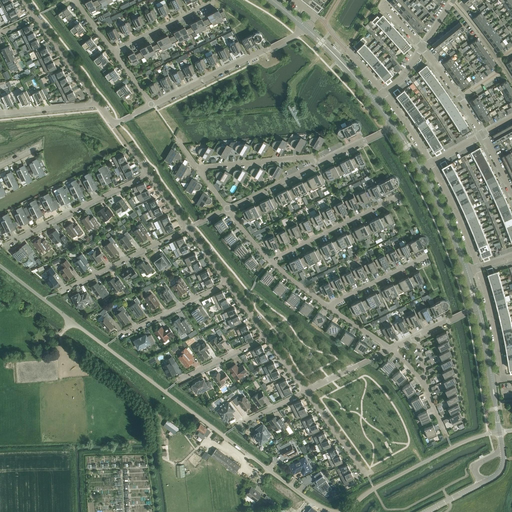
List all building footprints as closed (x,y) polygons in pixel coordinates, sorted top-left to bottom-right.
[(91,0),(90,0),(86,2),(91,12),(96,9),(97,12),(100,10),(100,9),(99,6),(96,1),(93,2),(91,0)] [(179,0),(172,0),(170,1),(175,11),(179,9),(178,8),(183,5),(179,0)] [(319,0),(313,8),(320,13),(324,8),(321,6),(324,3),(319,0)] [(402,0),(399,0),(393,6),(397,9),(404,2),(402,0)] [(12,2),(1,7),(5,14),(15,9),(12,2)] [(404,2),(397,9),(400,13),(408,6),(407,6),(407,5),(404,2)] [(170,12),(166,3),(157,7),(162,17),(166,15),(165,14),(170,12)] [(408,6),(400,13),(404,16),(404,17),(411,10),(411,9),(408,6)] [(59,14),(62,19),(65,17),(67,20),(74,15),(74,16),(68,7),(59,14)] [(15,9),(5,14),(8,21),(19,16),(15,9)] [(158,18),(153,9),(145,14),(150,23),(153,22),(153,20),(158,18)] [(218,10),(213,13),(218,22),(223,20),(223,19),(226,17),(223,11),(220,13),(218,10)] [(411,10),(404,17),(407,20),(415,13),(414,13),(411,10)] [(476,22),(476,23),(484,16),(481,12),(474,18),(473,18),(473,19),(476,22)] [(209,18),(206,20),(210,27),(209,25),(212,24),(213,25),(218,22),(213,13),(208,15),(209,18)] [(415,13),(407,20),(407,21),(407,20),(411,24),(418,17),(418,16),(417,17),(415,13)] [(377,16),(372,21),(372,22),(372,21),(374,24),(376,22),(376,23),(376,22),(380,26),(387,19),(386,19),(383,16),(383,15),(383,16),(383,15),(379,19),(377,17),(377,16)] [(145,24),(141,16),(132,20),(137,30),(141,28),(140,27),(145,24)] [(484,16),(476,23),(479,26),(479,27),(487,21),(484,16)] [(418,17),(411,24),(414,28),(422,21),(421,20),(418,17)] [(201,19),(196,21),(201,31),(206,28),(206,29),(206,28),(206,27),(209,25),(210,27),(206,20),(203,21),(201,19)] [(387,19),(380,26),(383,30),(390,23),(387,20),(387,19)] [(193,26),(189,28),(193,35),(194,37),(197,36),(196,33),(201,31),(196,21),(191,24),(193,26)] [(422,21),(414,28),(418,31),(418,32),(422,28),(423,29),(425,26),(425,25),(425,24),(424,24),(422,21)] [(487,21),(479,27),(482,30),(482,31),(490,25),(487,21)] [(79,22),(70,29),(74,34),(77,33),(79,36),(85,31),(86,31),(79,22)] [(133,30),(128,22),(120,26),(125,36),(128,34),(128,33),(133,30)] [(456,25),(455,25),(462,33),(466,30),(460,22),(459,22),(456,25)] [(390,23),(383,30),(386,33),(394,27),(393,27),(390,23)] [(374,31),(367,24),(365,26),(372,33),(374,31)] [(30,25),(19,30),(23,37),(33,32),(30,25)] [(452,28),(458,36),(462,33),(455,25),(456,25),(452,28)] [(490,25),(482,31),(485,35),(493,29),(490,25)] [(185,27),(179,29),(184,39),(189,37),(189,35),(192,34),(193,35),(189,28),(186,30),(185,27)] [(394,27),(386,33),(390,37),(397,31),(397,30),(397,31),(394,27)] [(120,37),(116,28),(107,32),(112,42),(116,40),(115,39),(120,37)] [(448,31),(454,39),(458,36),(452,28),(451,28),(452,29),(448,32),(448,31)] [(176,35),(172,37),(176,44),(175,42),(178,41),(179,42),(184,39),(179,29),(174,32),(176,35)] [(493,29),(485,35),(488,39),(496,33),(493,29)] [(397,31),(390,37),(393,41),(401,34),(400,34),(397,31)] [(444,35),(450,43),(454,39),(448,31),(447,32),(448,32),(444,35)] [(33,32),(23,37),(26,44),(37,39),(33,32)] [(255,33),(252,34),(257,44),(260,42),(260,41),(261,40),(261,39),(262,39),(262,38),(262,37),(262,36),(262,35),(261,35),(261,34),(260,33),(259,33),(258,32),(257,32),(256,33),(255,33)] [(496,33),(488,39),(491,43),(499,37),(496,33)] [(252,34),(247,37),(252,47),(257,44),(252,34)] [(401,34),(393,41),(397,45),(404,38),(401,35),(401,34)] [(168,35),(163,38),(167,47),(172,45),(173,45),(172,44),(175,42),(176,44),(172,37),(169,38),(168,35)] [(440,38),(446,46),(450,43),(444,35),(440,38)] [(247,37),(242,39),(247,49),(252,47),(247,37)] [(499,37),(491,43),(494,47),(502,41),(499,37)] [(91,38),(82,45),(86,50),(88,48),(91,51),(97,46),(97,47),(98,46),(91,38)] [(159,43),(156,45),(159,52),(158,50),(162,49),(162,50),(163,50),(167,47),(163,38),(157,40),(159,43)] [(357,50),(361,54),(368,47),(364,44),(364,43),(366,42),(363,38),(354,47),(357,50)] [(404,38),(397,45),(400,49),(407,42),(404,39),(404,38)] [(436,41),(442,49),(446,46),(440,38),(436,41)] [(469,44),(472,49),(481,43),(480,43),(477,39),(478,39),(477,38),(469,44)] [(37,39),(26,44),(30,51),(40,46),(37,39)] [(238,41),(230,45),(235,55),(238,54),(238,52),(242,50),(238,41)] [(442,49),(436,41),(432,45),(432,44),(432,45),(438,52),(442,49)] [(502,41),(494,47),(495,47),(497,51),(506,45),(502,41)] [(407,42),(400,49),(403,52),(403,53),(404,53),(411,47),(411,46),(407,43),(408,42),(407,42)] [(481,43),(472,49),(475,53),(483,47),(480,43),(481,43)] [(151,44),(146,46),(150,56),(155,54),(156,54),(155,52),(158,51),(159,52),(156,45),(152,47),(151,44)] [(11,62),(12,59),(15,58),(9,46),(0,51),(11,72),(15,70),(17,69),(16,67),(16,66),(15,65),(14,65),(12,64),(12,63),(12,62),(11,62)] [(142,52),(139,53),(142,60),(142,59),(145,57),(145,59),(146,59),(146,58),(150,56),(146,46),(141,49),(142,52)] [(36,52),(39,60),(50,54),(46,47),(36,52)] [(231,56),(226,47),(218,51),(223,61),(227,59),(226,58),(231,56)] [(368,47),(361,54),(364,57),(364,58),(371,51),(368,47)] [(483,47),(475,53),(478,57),(486,51),(483,47),(484,47),(483,47)] [(371,51),(364,58),(368,61),(367,61),(368,61),(375,55),(371,51)] [(486,51),(478,57),(481,61),(489,55),(486,51),(487,51),(486,51)] [(134,52),(132,53),(129,55),(133,65),(134,65),(134,64),(138,62),(139,62),(138,61),(141,59),(142,60),(139,53),(135,55),(134,52)] [(94,60),(98,65),(100,63),(102,66),(109,61),(109,62),(103,53),(96,58),(94,60)] [(219,61),(215,53),(206,57),(211,67),(215,65),(214,64),(219,61)] [(50,54),(39,60),(43,67),(53,61),(50,54)] [(375,55),(368,61),(371,65),(378,59),(375,55)] [(489,55),(481,61),(484,65),(492,59),(489,55),(490,55),(489,55)] [(446,67),(446,68),(454,62),(451,57),(443,63),(443,64),(443,63),(446,67)] [(207,67),(203,59),(195,63),(200,73),(203,71),(203,70),(207,67)] [(378,59),(371,65),(374,69),(382,63),(378,59)] [(492,59),(484,65),(487,70),(496,64),(495,63),(495,64),(492,60),(493,59),(492,59)] [(53,61),(43,67),(46,74),(57,69),(53,61)] [(454,62),(446,68),(449,71),(449,72),(457,66),(454,62)] [(382,63),(374,69),(375,69),(378,73),(377,73),(378,73),(385,67),(382,63)] [(196,73),(192,64),(183,69),(188,78),(192,77),(191,75),(196,73)] [(426,66),(419,71),(419,72),(422,76),(430,70),(429,70),(427,66),(426,66)] [(457,66),(449,72),(452,76),(460,70),(457,66)] [(385,67),(378,73),(381,77),(388,71),(385,67)] [(18,74),(15,75),(16,77),(17,79),(30,73),(28,69),(25,70),(25,71),(18,75),(18,74)] [(114,69),(105,75),(109,80),(111,79),(114,82),(120,77),(120,78),(121,78),(114,69)] [(52,75),(55,82),(66,77),(62,70),(52,75)] [(184,79),(180,70),(171,74),(176,84),(180,82),(179,81),(184,79)] [(430,70),(422,76),(425,80),(433,74),(430,70)] [(460,70),(452,76),(455,80),(463,74),(460,70)] [(388,71),(381,77),(384,80),(384,81),(387,84),(387,85),(391,81),(388,78),(392,75),(392,74),(388,71)] [(433,74),(425,80),(428,84),(436,78),(433,74)] [(463,74),(455,80),(458,84),(466,78),(463,74)] [(173,84),(168,76),(160,80),(165,90),(168,88),(168,87),(173,84)] [(66,77),(55,82),(59,89),(69,84),(66,77)] [(436,78),(428,84),(431,88),(439,82),(436,78)] [(466,78),(458,84),(461,88),(461,89),(465,86),(466,88),(471,85),(466,78)] [(506,80),(498,86),(500,90),(509,85),(506,81),(507,80),(506,80)] [(161,90),(157,82),(148,86),(151,91),(153,96),(157,94),(156,93),(161,90)] [(439,82),(431,88),(434,92),(442,86),(439,82)] [(69,84),(59,89),(62,96),(73,91),(69,84)] [(126,84),(116,91),(120,96),(123,94),(125,98),(131,93),(132,93),(126,84)] [(509,85),(500,90),(503,95),(511,89),(509,85)] [(442,86),(434,92),(437,96),(445,91),(442,87),(442,86)] [(10,89),(0,94),(0,100),(0,102),(3,100),(7,107),(9,106),(12,104),(11,104),(13,103),(15,102),(16,102),(11,92),(10,89)] [(38,104),(39,104),(40,103),(44,101),(44,100),(46,99),(47,99),(42,89),(42,90),(39,91),(33,94),(38,104)] [(396,96),(397,96),(400,100),(399,100),(407,94),(404,91),(404,90),(400,93),(398,89),(393,92),(394,93),(394,92),(396,96)] [(511,89),(503,95),(506,99),(511,95),(511,89)] [(22,105),(23,105),(23,106),(25,105),(24,104),(29,102),(28,101),(31,100),(31,101),(26,91),(24,92),(17,95),(22,105)] [(73,91),(62,96),(66,103),(75,102),(75,99),(76,98),(73,91)] [(445,91),(437,96),(440,100),(448,95),(445,91)] [(472,106),(481,101),(477,93),(472,97),(473,99),(469,101),(470,102),(470,101),(472,106)] [(407,94),(399,100),(400,100),(403,104),(402,104),(403,104),(410,99),(407,94)] [(448,95),(440,100),(443,105),(451,99),(448,95)] [(410,99),(403,104),(403,105),(403,104),(406,108),(405,108),(406,109),(409,112),(408,113),(416,107),(413,103),(410,99)] [(451,99),(443,105),(446,109),(454,104),(454,103),(454,104),(451,100),(451,99)] [(481,101),(472,106),(473,106),(475,110),(484,105),(481,101)] [(454,104),(446,109),(449,113),(457,108),(456,108),(454,104)] [(484,105),(475,110),(478,114),(478,115),(486,109),(484,105)] [(416,107),(408,113),(409,113),(412,117),(411,117),(419,111),(416,107)] [(457,108),(449,113),(451,118),(460,112),(459,112),(457,108)] [(486,109),(478,115),(480,119),(489,114),(486,109)] [(419,111),(411,117),(412,117),(414,121),(422,116),(419,111)] [(460,112),(451,118),(454,122),(462,117),(462,116),(462,117),(459,113),(460,112)] [(489,114),(480,119),(481,119),(483,123),(492,118),(489,114)] [(422,116),(414,121),(415,121),(417,125),(425,120),(422,116)] [(462,117),(454,122),(457,126),(465,121),(462,117)] [(425,120),(417,125),(418,125),(420,129),(420,130),(428,124),(425,120)] [(465,121),(457,126),(459,130),(468,125),(465,121)] [(353,122),(347,126),(352,136),(357,134),(356,132),(358,131),(359,130),(360,129),(360,128),(360,127),(360,126),(360,125),(359,124),(359,123),(358,123),(357,122),(356,122),(355,122),(354,122),(353,122)] [(428,124),(420,130),(423,134),(431,129),(428,124)] [(468,125),(459,130),(462,135),(470,130),(471,130),(470,130),(468,126),(468,125)] [(347,126),(340,129),(339,129),(339,130),(338,131),(338,132),(338,133),(338,134),(338,135),(338,136),(339,137),(340,137),(341,138),(342,138),(343,138),(344,138),(346,137),(347,138),(352,136),(347,126)] [(507,128),(502,130),(509,142),(510,141),(510,139),(509,138),(511,136),(507,128)] [(431,129),(423,134),(426,138),(434,133),(431,129)] [(502,130),(498,133),(503,141),(505,140),(506,141),(508,143),(509,142),(502,130)] [(434,133),(426,138),(428,142),(437,137),(434,133)] [(503,141),(498,133),(493,135),(498,144),(501,142),(501,143),(503,145),(505,144),(503,141)] [(437,137),(428,142),(428,143),(429,142),(431,147),(439,142),(437,137)] [(310,139),(309,140),(309,141),(309,142),(309,143),(310,144),(310,145),(311,145),(318,149),(324,139),(324,138),(313,138),(312,138),(311,138),(310,139)] [(291,143),(291,144),(291,145),(291,146),(292,146),(292,147),(300,151),(303,146),(305,142),(306,140),(295,139),(294,139),(294,140),(293,140),(292,140),(291,141),(291,142),(291,143)] [(439,142),(431,147),(434,151),(436,155),(441,153),(441,152),(440,152),(439,150),(438,149),(442,146),(444,145),(441,140),(439,142)] [(272,147),(273,147),(273,148),(274,148),(274,149),(281,153),(287,142),(276,141),(275,141),(274,142),(273,142),(273,143),(272,144),(272,145),(272,146),(272,147)] [(254,146),(254,147),(254,148),(254,149),(254,150),(255,150),(263,155),(269,144),(258,143),(257,143),(256,143),(256,144),(255,144),(254,145),(254,146)] [(235,150),(235,151),(236,151),(237,152),(244,156),(250,146),(250,145),(239,145),(238,145),(237,145),(236,146),(236,147),(235,147),(235,148),(235,149),(235,150)] [(217,150),(217,151),(217,152),(217,153),(218,154),(219,154),(226,158),(232,147),(221,147),(220,147),(219,147),(218,147),(218,148),(217,148),(217,149),(217,150)] [(198,152),(198,153),(198,154),(199,154),(199,155),(200,156),(207,160),(213,149),(202,148),(201,148),(201,149),(200,149),(199,149),(199,150),(198,151),(198,152)] [(480,148),(472,152),(472,153),(475,157),(483,152),(481,148),(480,148)] [(165,160),(176,160),(177,160),(178,160),(179,160),(179,159),(180,159),(180,158),(180,157),(181,157),(181,156),(180,156),(180,155),(180,154),(179,154),(179,153),(172,149),(165,160)] [(483,152),(475,157),(477,161),(486,157),(485,157),(483,152)] [(502,157),(505,162),(511,158),(511,153),(511,152),(502,157)] [(356,157),(353,158),(357,167),(365,163),(360,153),(355,155),(355,156),(356,157)] [(112,158),(117,167),(127,162),(124,155),(120,157),(119,154),(112,158)] [(486,157),(477,161),(479,166),(488,161),(485,157),(486,157)] [(34,162),(29,164),(35,175),(38,173),(40,177),(45,174),(42,168),(44,167),(41,160),(39,162),(37,158),(36,158),(37,159),(34,161),(34,162)] [(349,158),(345,160),(350,170),(357,167),(353,158),(350,160),(350,158),(349,158)] [(341,164),(338,166),(342,174),(350,170),(345,160),(340,163),(341,164)] [(446,161),(441,164),(443,168),(444,168),(446,172),(454,168),(456,167),(454,162),(448,165),(446,161)] [(488,161),(479,166),(482,170),(490,166),(488,162),(488,161)] [(127,162),(117,167),(120,174),(131,169),(127,162)] [(25,180),(27,183),(32,181),(24,164),(23,164),(24,166),(21,167),(21,168),(16,171),(22,181),(25,180)] [(176,174),(176,175),(187,175),(188,175),(189,175),(189,174),(190,174),(190,173),(191,173),(191,172),(191,171),(191,170),(190,169),(190,168),(189,168),(182,164),(176,174)] [(334,165),(330,168),(335,178),(342,174),(338,166),(335,167),(335,166),(334,165)] [(103,166),(99,169),(100,173),(97,174),(102,185),(107,183),(108,184),(111,182),(111,183),(112,183),(106,172),(103,166)] [(268,170),(268,171),(268,172),(268,173),(269,173),(269,174),(270,174),(277,178),(283,169),(277,166),(276,169),(274,167),(273,167),(272,167),(271,167),(270,167),(269,168),(268,169),(268,170)] [(490,166),(482,170),(484,175),(493,171),(493,170),(492,171),(490,166)] [(250,172),(250,173),(250,174),(251,174),(251,175),(252,175),(252,176),(259,180),(265,170),(260,167),(258,170),(256,169),(255,169),(255,168),(254,168),(254,169),(253,169),(252,169),(251,170),(251,171),(250,172)] [(335,178),(330,168),(325,170),(325,171),(326,172),(323,173),(327,182),(330,180),(335,178)] [(454,168),(446,172),(446,173),(446,172),(448,177),(457,172),(454,168)] [(131,169),(120,174),(124,182),(134,176),(131,169)] [(235,170),(235,171),(234,171),(234,172),(233,172),(233,173),(233,174),(233,175),(233,176),(234,177),(235,178),(242,182),(248,172),(243,169),(241,172),(239,171),(238,170),(237,170),(236,170),(235,170)] [(12,186),(14,190),(19,187),(11,171),(10,171),(11,172),(8,174),(8,175),(3,177),(9,188),(12,186)] [(215,176),(215,177),(216,177),(216,178),(217,179),(224,183),(230,174),(225,171),(223,174),(221,172),(220,172),(219,172),(218,172),(217,173),(216,173),(216,174),(216,175),(215,175),(215,176)] [(493,171),(484,175),(486,180),(495,175),(493,171)] [(457,172),(448,177),(451,181),(450,181),(451,181),(459,177),(457,172)] [(90,173),(85,176),(87,179),(83,181),(88,192),(93,189),(94,190),(97,189),(98,190),(90,173)] [(317,174),(312,176),(317,187),(322,184),(325,183),(321,174),(318,176),(317,175),(317,174)] [(495,175),(486,180),(489,184),(497,180),(495,176),(495,175)] [(308,180),(305,182),(310,190),(317,187),(312,176),(307,179),(308,179),(308,180)] [(391,177),(385,181),(390,191),(395,189),(394,187),(396,186),(397,185),(398,184),(398,183),(398,182),(398,181),(398,180),(397,179),(397,178),(396,178),(395,177),(394,177),(393,177),(392,177),(391,177)] [(459,177),(451,181),(451,182),(451,181),(453,186),(462,182),(459,177)] [(186,189),(197,190),(198,190),(199,190),(199,189),(200,189),(200,188),(201,188),(201,187),(201,186),(201,185),(201,184),(200,184),(200,183),(199,183),(192,179),(186,189)] [(76,180),(71,182),(73,186),(69,188),(75,199),(80,196),(80,197),(83,196),(84,197),(82,192),(80,188),(76,180)] [(497,180),(489,184),(491,189),(500,185),(499,185),(497,180)] [(302,181),(297,184),(302,194),(310,190),(305,182),(303,183),(302,182),(302,181)] [(385,181),(376,185),(380,194),(381,193),(384,192),(385,193),(390,191),(385,181)] [(144,182),(133,188),(137,195),(147,190),(144,182)] [(462,182),(453,186),(455,190),(455,191),(464,186),(462,182)] [(293,188),(290,189),(295,198),(302,194),(297,184),(292,186),(292,187),(293,187),(293,188)] [(380,194),(376,185),(371,187),(367,189),(372,198),(376,196),(376,198),(382,195),(381,195),(381,193),(380,194)] [(500,185),(491,189),(493,193),(502,189),(501,189),(499,185),(500,185)] [(464,186),(455,191),(457,195),(466,191),(464,186)] [(58,189),(54,191),(56,195),(61,205),(66,203),(67,204),(70,202),(70,204),(71,203),(62,187),(58,189)] [(287,189),(282,191),(287,202),(295,198),(290,189),(288,191),(287,189)] [(502,189),(493,193),(495,198),(504,194),(502,190),(502,189)] [(147,190),(137,195),(140,202),(151,197),(147,190)] [(370,201),(365,190),(360,193),(356,195),(360,204),(364,202),(365,203),(370,201)] [(287,202),(282,191),(277,194),(278,194),(278,195),(275,197),(279,205),(282,204),(287,202)] [(466,191),(457,195),(458,195),(460,200),(468,196),(466,191)] [(197,204),(208,204),(209,204),(210,204),(211,203),(212,202),(212,201),(212,200),(212,199),(212,198),(211,198),(211,197),(210,197),(203,193),(197,204)] [(49,194),(44,196),(46,200),(42,201),(47,212),(52,210),(53,211),(56,209),(57,210),(57,209),(53,202),(49,194)] [(472,194),(468,196),(460,200),(462,204),(471,200),(474,199),(472,194)] [(504,194),(495,198),(497,203),(506,199),(504,194)] [(359,206),(354,196),(348,199),(345,201),(349,209),(353,207),(354,209),(359,206)] [(269,198),(264,200),(270,210),(274,208),(277,206),(273,198),(270,199),(269,198),(270,198),(269,198)] [(118,205),(114,207),(117,213),(121,210),(123,212),(128,208),(122,199),(116,203),(118,205)] [(145,204),(149,211),(159,206),(156,199),(145,204)] [(506,199),(497,203),(499,207),(508,204),(508,203),(508,204),(506,199)] [(35,200),(30,203),(32,206),(28,208),(34,219),(39,216),(39,217),(42,216),(43,217),(42,214),(41,211),(35,200)] [(261,204),(258,205),(262,214),(270,210),(264,200),(260,202),(260,203),(261,204)] [(471,200),(462,204),(462,205),(462,204),(464,209),(473,205),(471,200)] [(347,212),(342,202),(337,204),(333,206),(337,215),(341,213),(342,215),(347,212)] [(508,204),(499,207),(501,212),(510,208),(508,204)] [(254,205),(249,207),(255,218),(262,214),(258,205),(255,207),(254,206),(254,205)] [(473,205),(464,209),(466,213),(466,214),(475,210),(473,205)] [(159,206),(149,211),(152,219),(163,213),(159,206)] [(21,207),(17,209),(18,213),(15,215),(20,226),(25,223),(26,224),(29,223),(29,224),(30,224),(21,207)] [(243,213),(245,217),(247,221),(250,220),(255,218),(249,207),(245,210),(246,211),(243,213)] [(336,218),(331,207),(326,210),(322,212),(326,221),(330,219),(331,220),(336,218)] [(105,211),(105,210),(104,208),(97,213),(104,222),(110,217),(113,214),(109,209),(106,211),(105,211)] [(510,208),(501,212),(503,217),(511,213),(510,209),(510,208)] [(475,210),(466,214),(468,218),(477,214),(475,210)] [(385,216),(382,217),(387,226),(395,222),(389,212),(384,214),(385,215),(385,216)] [(324,223),(319,213),(314,216),(310,218),(315,226),(318,224),(319,226),(324,223)] [(511,213),(503,217),(505,222),(511,218),(511,213),(511,214),(511,213)] [(8,214),(3,216),(5,220),(1,222),(6,232),(11,230),(12,231),(15,230),(16,231),(8,214)] [(477,214),(468,218),(470,223),(479,219),(477,214)] [(94,217),(91,219),(88,216),(81,221),(82,220),(88,229),(92,226),(95,229),(100,226),(94,217)] [(157,221),(161,228),(171,223),(168,216),(157,221)] [(379,217),(374,219),(379,230),(387,226),(382,217),(380,219),(379,218),(379,217)] [(214,224),(220,232),(228,227),(222,218),(214,224)] [(313,229),(308,219),(303,221),(299,223),(303,232),(307,230),(308,232),(313,229)] [(370,223),(367,225),(372,233),(379,230),(374,219),(369,222),(370,222),(370,223)] [(479,219),(470,223),(472,227),(472,228),(481,224),(479,219)] [(78,225),(75,227),(72,223),(65,229),(66,228),(72,237),(76,234),(78,236),(83,233),(78,225)] [(147,237),(144,233),(147,231),(141,223),(136,227),(138,229),(134,232),(140,242),(147,237)] [(171,223),(161,228),(164,235),(175,230),(171,223)] [(302,235),(296,224),(291,227),(287,229),(292,238),(296,236),(296,237),(302,235)] [(481,224),(472,228),(474,232),(474,233),(483,229),(481,224)] [(364,225),(359,227),(364,237),(372,233),(367,225),(365,226),(364,225)] [(364,237),(359,227),(354,229),(354,230),(355,230),(355,231),(352,232),(356,241),(359,239),(359,240),(364,237)] [(483,229),(474,233),(476,237),(485,234),(483,229)] [(290,240),(285,230),(280,233),(276,235),(280,243),(284,241),(285,243),(290,240)] [(56,231),(50,235),(52,238),(51,239),(53,241),(54,241),(56,243),(59,241),(60,241),(62,245),(68,241),(64,236),(61,238),(56,231)] [(224,237),(230,244),(230,245),(238,238),(231,231),(224,237)] [(126,236),(119,241),(126,249),(132,245),(129,240),(132,238),(127,232),(124,234),(126,236)] [(346,233),(341,236),(347,246),(351,243),(354,242),(350,233),(347,235),(346,234),(347,234),(346,233)] [(485,234),(476,237),(478,242),(487,239),(485,234)] [(279,246),(274,236),(269,238),(265,240),(269,249),(273,247),(274,249),(279,246)] [(338,240),(335,241),(339,250),(347,246),(341,236),(337,238),(338,240)] [(421,237),(414,240),(419,250),(424,248),(423,246),(425,245),(426,245),(426,244),(427,243),(427,242),(428,242),(428,241),(427,240),(427,239),(427,238),(426,237),(425,237),(424,236),(423,236),(422,236),(421,236),(421,237)] [(111,237),(108,239),(111,242),(104,247),(111,256),(118,252),(112,244),(115,242),(111,237)] [(183,237),(173,242),(176,249),(186,244),(183,237)] [(45,240),(43,242),(40,238),(34,243),(40,252),(44,249),(46,251),(51,247),(45,240)] [(487,239),(478,242),(480,247),(479,247),(489,243),(487,239)] [(406,244),(405,244),(410,253),(414,251),(414,252),(419,250),(414,240),(409,242),(406,244)] [(331,241),(326,243),(332,253),(339,250),(335,241),(332,242),(331,241)] [(234,249),(240,256),(241,257),(248,251),(242,243),(234,249)] [(332,253),(326,243),(322,245),(322,246),(323,247),(320,249),(324,257),(327,256),(332,253)] [(489,243),(479,247),(480,247),(481,251),(481,252),(490,248),(489,243)] [(186,244),(176,249),(180,256),(190,251),(186,244)] [(410,253),(405,244),(401,246),(401,247),(397,248),(401,257),(405,255),(406,257),(411,254),(410,253)] [(13,254),(17,260),(18,261),(19,260),(22,263),(22,262),(23,263),(25,262),(26,262),(27,261),(28,260),(29,258),(29,257),(28,255),(32,251),(28,246),(25,249),(23,246),(19,249),(16,251),(13,254)] [(490,248),(481,252),(483,256),(483,257),(483,256),(485,261),(484,261),(485,261),(490,259),(489,259),(488,255),(492,253),(490,248)] [(95,251),(89,255),(95,264),(101,260),(99,256),(100,256),(103,254),(100,249),(96,252),(95,251)] [(314,249),(309,252),(314,262),(319,260),(322,258),(317,250),(314,251),(314,250),(314,249)] [(400,260),(395,249),(390,252),(386,254),(390,263),(394,261),(395,262),(400,260)] [(157,257),(159,259),(155,262),(157,265),(156,265),(156,266),(157,268),(159,268),(160,269),(164,266),(166,269),(171,264),(162,252),(157,257)] [(305,256),(302,257),(306,266),(314,262),(309,252),(304,254),(304,255),(305,256)] [(185,259),(188,266),(198,261),(195,253),(185,259)] [(88,268),(85,264),(88,262),(82,254),(77,258),(79,260),(75,263),(81,272),(88,268)] [(244,261),(250,269),(251,269),(258,263),(252,255),(244,261)] [(389,265),(384,255),(379,257),(379,258),(375,259),(379,268),(383,266),(384,268),(389,265)] [(299,257),(294,259),(299,269),(306,266),(302,257),(299,259),(299,257)] [(299,269),(294,259),(289,262),(290,263),(287,265),(291,273),(294,272),(299,269)] [(63,269),(60,271),(66,280),(68,278),(69,279),(70,278),(71,277),(71,276),(73,275),(67,268),(70,265),(66,260),(61,264),(63,267),(63,269)] [(378,271),(373,260),(367,263),(368,263),(364,265),(368,273),(372,272),(373,273),(378,271)] [(143,261),(137,266),(142,273),(145,272),(146,274),(153,270),(149,264),(148,263),(146,265),(143,261)] [(198,261),(188,266),(192,273),(202,268),(198,261)] [(367,276),(362,266),(356,268),(353,270),(357,279),(361,277),(362,279),(367,276)] [(47,277),(45,279),(47,282),(46,283),(48,285),(49,285),(51,287),(53,286),(54,286),(55,286),(56,285),(55,284),(57,283),(52,275),(55,273),(51,268),(46,272),(48,275),(46,276),(47,277)] [(489,275),(491,279),(490,279),(500,276),(498,272),(498,271),(494,273),(493,268),(487,270),(488,270),(489,274),(489,275)] [(128,269),(121,274),(125,280),(131,276),(133,279),(137,275),(133,269),(130,271),(128,269)] [(197,275),(200,283),(210,277),(207,270),(197,275)] [(260,278),(267,284),(268,285),(274,277),(267,271),(260,278)] [(356,282),(351,271),(345,274),(341,276),(346,284),(350,282),(350,284),(356,282)] [(415,275),(412,277),(416,285),(424,281),(419,271),(414,274),(415,275)] [(408,276),(403,279),(408,289),(416,285),(412,277),(409,278),(408,277),(408,276)] [(210,277),(200,283),(204,290),(214,285),(210,277)] [(345,287),(340,277),(334,279),(330,281),(335,290),(339,288),(339,290),(345,287)] [(119,280),(116,282),(114,278),(107,283),(114,293),(118,290),(120,292),(125,288),(119,280)] [(186,291),(184,288),(186,286),(181,278),(176,282),(177,284),(173,287),(179,296),(186,291)] [(399,283),(397,284),(401,293),(408,289),(403,279),(399,281),(399,283)] [(273,289),(280,295),(281,295),(287,288),(279,282),(273,289)] [(334,293),(328,282),(323,285),(319,287),(324,295),(328,293),(328,295),(334,293)] [(99,286),(97,283),(91,287),(93,290),(92,291),(92,292),(93,293),(94,294),(95,293),(97,295),(99,294),(101,295),(102,294),(105,297),(109,294),(103,285),(101,287),(99,286)] [(165,289),(159,294),(165,303),(172,298),(169,293),(168,291),(167,291),(169,289),(166,284),(163,286),(165,289)] [(393,284),(388,286),(393,296),(401,293),(397,284),(394,285),(393,284)] [(393,296),(388,286),(384,288),(384,289),(384,290),(382,292),(386,300),(389,299),(393,296)] [(222,291),(212,296),(215,304),(226,298),(222,291)] [(286,300),(293,305),(294,306),(300,298),(292,292),(286,300)] [(376,292),(371,295),(376,305),(381,303),(384,301),(379,293),(376,294),(376,293),(376,292)] [(79,293),(72,297),(74,300),(73,301),(74,303),(75,303),(77,307),(78,306),(80,309),(81,309),(83,308),(83,307),(82,304),(84,303),(83,303),(86,301),(90,299),(87,293),(83,295),(80,296),(79,293)] [(152,294),(145,298),(153,309),(159,304),(152,294)] [(367,299),(364,300),(368,309),(376,305),(371,295),(366,297),(366,298),(367,299)] [(136,303),(129,307),(137,318),(143,313),(138,305),(140,303),(137,298),(134,300),(136,303)] [(226,298),(215,304),(219,311),(229,306),(226,298)] [(361,300),(356,302),(361,312),(368,309),(364,300),(361,302),(361,300)] [(440,301),(435,303),(440,314),(445,311),(444,310),(446,309),(447,308),(448,306),(448,305),(448,304),(448,303),(448,302),(447,302),(447,301),(446,300),(445,300),(444,300),(443,300),(442,300),(441,300),(440,301)] [(299,310),(306,315),(307,316),(313,308),(305,302),(299,310)] [(361,312),(356,302),(351,305),(352,306),(349,308),(353,316),(356,315),(361,312)] [(427,308),(426,308),(431,316),(434,314),(435,316),(440,314),(435,303),(430,306),(427,308)] [(122,311),(115,315),(122,325),(129,320),(124,313),(126,311),(122,306),(120,308),(122,311)] [(196,310),(192,313),(198,321),(199,323),(205,319),(204,318),(208,315),(202,307),(199,309),(198,307),(195,309),(196,309),(196,310)] [(224,313),(227,320),(238,315),(234,308),(224,313)] [(431,316),(426,308),(421,310),(418,312),(422,321),(426,319),(427,320),(432,318),(431,317),(431,316)] [(312,320),(313,320),(320,326),(326,318),(318,312),(312,320)] [(105,317),(99,323),(108,332),(114,326),(109,321),(112,318),(107,313),(104,316),(105,317)] [(420,324),(415,313),(410,316),(406,318),(410,326),(414,324),(415,326),(420,324)] [(238,315),(227,320),(231,327),(241,322),(238,315)] [(185,319),(182,321),(180,318),(173,322),(180,333),(184,330),(186,333),(192,329),(185,319)] [(408,329),(403,319),(398,322),(394,324),(398,332),(402,330),(403,332),(408,329)] [(326,330),(334,335),(335,335),(340,327),(332,321),(326,330)] [(236,330),(239,337),(250,332),(246,325),(236,330)] [(397,335),(391,325),(386,328),(382,330),(387,338),(391,336),(391,338),(397,335)] [(161,327),(155,332),(157,336),(159,339),(160,339),(162,342),(169,338),(168,336),(172,333),(169,328),(165,330),(166,330),(164,332),(161,327)] [(340,339),(348,344),(354,336),(345,331),(340,339)] [(446,331),(436,336),(440,344),(440,345),(448,341),(449,341),(448,340),(447,337),(448,337),(449,336),(446,331)] [(250,332),(239,337),(243,344),(253,339),(250,332)] [(138,338),(139,339),(134,341),(138,349),(142,347),(143,348),(144,348),(145,347),(146,346),(146,345),(150,343),(151,345),(155,343),(151,335),(147,337),(146,335),(141,337),(138,338)] [(223,346),(221,344),(225,341),(221,336),(217,339),(216,337),(210,342),(217,351),(223,346)] [(354,348),(362,353),(367,345),(359,340),(354,348)] [(440,345),(440,344),(437,345),(441,353),(441,354),(449,350),(450,350),(450,349),(448,346),(450,346),(450,345),(448,341),(440,345)] [(207,355),(204,350),(209,347),(205,342),(200,345),(194,349),(201,359),(202,359),(204,359),(206,357),(207,355)] [(261,346),(251,351),(254,358),(265,353),(261,346)] [(193,362),(190,359),(193,356),(191,354),(187,349),(186,348),(181,352),(182,354),(179,358),(187,367),(193,362)] [(441,354),(441,353),(439,354),(443,362),(443,363),(451,359),(452,359),(451,358),(450,355),(451,355),(452,354),(449,350),(441,354)] [(265,353),(254,358),(258,365),(268,360),(265,353)] [(167,364),(163,366),(165,369),(164,370),(165,373),(166,373),(168,376),(176,373),(171,364),(175,362),(172,357),(166,360),(168,363),(167,364)] [(381,366),(388,372),(389,373),(395,366),(388,359),(381,366)] [(443,363),(443,362),(440,363),(444,371),(452,368),(453,368),(453,367),(451,364),(453,364),(453,363),(451,359),(443,363)] [(263,367),(267,375),(277,369),(273,362),(263,367)] [(242,365),(238,368),(235,364),(228,370),(236,380),(243,375),(243,374),(247,371),(242,365)] [(444,371),(442,372),(446,380),(454,377),(455,377),(454,376),(453,373),(454,373),(454,372),(452,368),(444,371)] [(277,369),(267,375),(270,382),(281,377),(277,369)] [(392,376),(398,383),(399,384),(406,378),(399,370),(392,376)] [(224,373),(221,376),(219,373),(212,377),(214,380),(214,381),(215,382),(216,383),(217,383),(219,386),(225,381),(224,380),(228,378),(224,373)] [(446,380),(443,381),(447,389),(455,386),(456,386),(456,385),(454,382),(455,382),(456,381),(454,377),(446,380)] [(275,384),(279,391),(289,386),(285,379),(275,384)] [(196,392),(200,391),(201,393),(211,388),(208,382),(205,384),(204,380),(200,382),(199,381),(196,383),(193,385),(193,386),(191,387),(194,393),(196,392)] [(410,382),(402,388),(406,393),(408,395),(407,396),(408,396),(416,391),(410,382)] [(289,386),(279,391),(282,398),(293,393),(289,386)] [(447,389),(445,390),(449,398),(456,395),(457,395),(457,394),(456,391),(457,391),(457,390),(455,386),(447,389)] [(258,393),(252,398),(258,406),(264,402),(262,399),(265,397),(261,392),(258,394),(258,393)] [(449,398),(446,399),(450,407),(458,404),(459,404),(459,403),(457,400),(458,400),(459,399),(457,395),(456,395),(449,398)] [(238,396),(236,398),(233,400),(237,406),(239,404),(245,411),(251,406),(244,396),(240,400),(238,396)] [(410,401),(415,409),(424,405),(419,396),(410,401)] [(301,400),(290,405),(294,412),(304,407),(301,400)] [(217,412),(219,414),(220,415),(223,419),(225,417),(227,420),(233,416),(231,413),(231,412),(233,410),(228,403),(221,409),(220,408),(218,410),(217,411),(217,412)] [(450,407),(448,408),(451,416),(452,416),(459,413),(460,413),(460,412),(459,409),(460,409),(460,408),(458,404),(450,407)] [(304,407),(294,412),(297,419),(308,414),(304,407)] [(418,414),(421,423),(422,423),(430,419),(427,410),(418,414)] [(452,416),(451,416),(449,417),(452,423),(452,422),(453,426),(462,421),(460,418),(461,418),(462,417),(460,413),(459,413),(452,416)] [(302,421),(305,428),(316,423),(312,416),(302,421)] [(281,418),(278,420),(275,417),(267,423),(269,422),(275,431),(279,428),(282,431),(287,427),(281,418)] [(168,420),(164,426),(174,434),(178,428),(168,420)] [(316,423),(305,428),(309,435),(319,430),(316,423)] [(196,429),(200,431),(197,435),(202,439),(205,436),(209,431),(207,429),(200,424),(196,429)] [(257,430),(258,432),(254,435),(253,436),(253,437),(253,438),(257,442),(258,441),(259,441),(261,444),(267,439),(266,436),(269,434),(263,425),(257,430)] [(424,429),(428,437),(428,438),(429,437),(430,440),(433,438),(432,436),(437,434),(433,425),(424,429)] [(313,437),(317,444),(327,439),(324,432),(313,437)] [(327,439),(317,444),(320,452),(331,446),(327,439)] [(284,457),(288,455),(290,458),(298,454),(295,448),(293,449),(291,444),(281,449),(284,457)] [(325,453),(328,460),(339,455),(335,448),(325,453)] [(235,474),(240,467),(216,449),(211,455),(235,474)] [(205,451),(201,456),(202,456),(206,460),(210,455),(205,451)] [(339,455),(328,460),(332,468),(342,462),(339,455)] [(301,460),(290,466),(294,473),(300,470),(302,471),(303,474),(311,471),(307,464),(307,463),(307,462),(306,462),(307,461),(306,459),(303,458),(302,459),(301,460)] [(337,469),(340,476),(350,471),(347,464),(337,469)] [(183,465),(176,466),(177,478),(185,477),(183,465)] [(350,471),(340,476),(345,486),(349,484),(348,482),(354,478),(350,471)] [(325,491),(327,493),(332,489),(325,479),(323,476),(320,472),(314,476),(317,479),(315,481),(318,484),(317,485),(323,493),(325,491)] [(251,488),(246,494),(256,501),(261,495),(251,488)]
